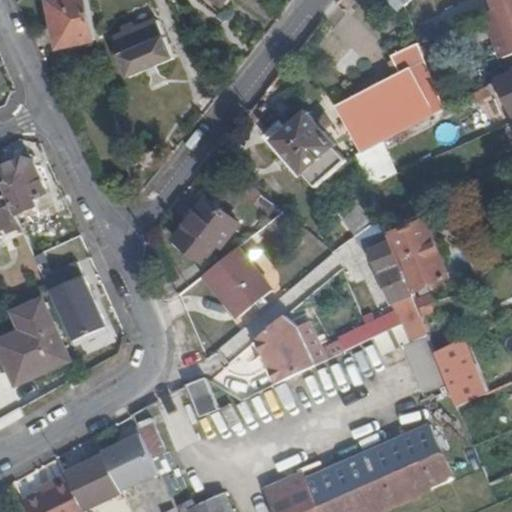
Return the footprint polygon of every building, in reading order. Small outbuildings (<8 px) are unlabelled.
[(61,49),(99,40),(89,0),(61,0),(50,3),(61,49)] [(387,0),(399,12),(404,7),(411,0),(387,0)] [(511,55),(511,2),(498,8),(504,26),(494,30),(505,58),(511,55)] [(158,19),(114,38),(130,77),(175,57),(158,19)] [(413,70),(340,106),(362,153),(384,142),(447,109),(420,43),(404,50),(413,70)] [(511,74),(507,77),(491,85),(493,88),(501,84),(511,107),(511,74)] [(318,187),(348,161),(336,147),(338,145),(325,131),(333,124),(328,117),(320,124),(308,110),(274,139),(304,174),(306,173),(318,187)] [(358,155),(371,185),(397,173),(384,142),(362,153),(358,155)] [(25,159),(0,169),(0,177),(5,190),(17,216),(39,206),(36,199),(49,193),(35,161),(25,159)] [(465,182),(468,189),(474,186),(472,179),(465,182)] [(340,213),(357,237),(367,229),(384,217),(372,188),(340,213)] [(17,216),(5,190),(0,192),(0,229),(7,226),(9,230),(21,225),(17,216)] [(240,222),(208,197),(177,238),(204,260),(217,243),(220,246),(240,222)] [(423,207),(386,222),(394,243),(410,283),(414,291),(451,276),(423,207)] [(367,229),(357,237),(369,255),(373,252),(373,251),(394,243),(386,222),(384,217),(367,229)] [(373,251),(373,252),(381,272),(382,272),(394,304),(396,303),(405,300),(411,314),(421,310),(420,307),(417,300),(414,291),(410,283),(394,243),(373,251)] [(240,247),(207,274),(240,316),(274,287),(240,247)] [(85,274),(51,288),(74,341),(108,327),(85,274)] [(430,295),(417,300),(420,307),(433,303),(430,295)] [(405,300),(396,303),(398,310),(405,326),(404,327),(412,345),(432,336),(423,315),(421,310),(411,314),(405,300)] [(433,303),(420,307),(421,310),(423,315),(436,310),(433,303)] [(51,366),(52,368),(69,361),(43,304),(13,318),(21,337),(2,347),(17,382),(51,366)] [(405,326),(398,310),(376,321),(383,336),(404,327),(405,326)] [(258,337),(279,384),(304,373),(318,367),(301,329),(287,313),(258,337)] [(327,345),(334,359),(383,336),(376,321),(327,345)] [(301,329),(318,367),(325,363),(309,326),(301,329)] [(438,351),(432,336),(412,345),(430,390),(450,381),(438,351)] [(454,344),(438,351),(450,381),(460,406),(476,399),(454,344)] [(54,371),(52,368),(51,366),(17,382),(16,383),(19,388),(54,371)] [(222,407),(209,377),(190,385),(204,415),(222,407)] [(380,511),(479,470),(455,416),(318,474),(315,469),(269,488),(279,511),(380,511)] [(146,430),(153,455),(168,451),(161,426),(146,430)] [(165,483),(140,429),(128,436),(131,442),(125,445),(106,456),(126,497),(128,502),(165,483)] [(131,442),(128,436),(128,435),(122,439),(125,445),(131,442)] [(106,456),(104,453),(90,460),(93,466),(88,468),(70,478),(86,511),(97,511),(126,497),(106,456)] [(93,466),(90,460),(85,462),(88,468),(93,466)] [(86,511),(70,478),(68,474),(42,486),(44,491),(25,499),(30,511),(86,511)] [(232,511),(224,494),(198,506),(192,494),(180,500),(185,511),(187,511),(192,510),(193,511),(232,511)]
